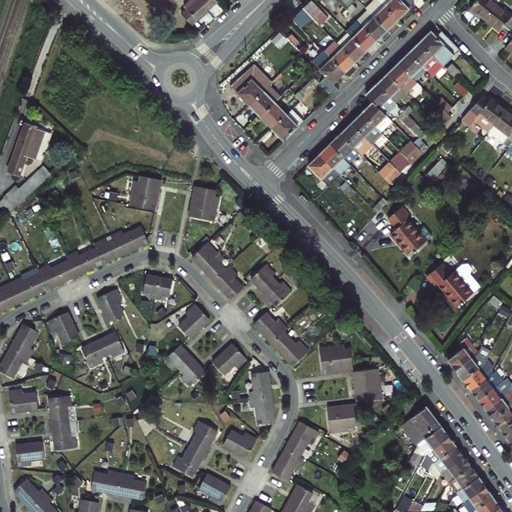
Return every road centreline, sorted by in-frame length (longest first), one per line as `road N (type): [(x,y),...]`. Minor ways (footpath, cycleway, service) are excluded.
road 1 (residential): [(258,186),(382,316),(511,482)]
road 2 (residential): [(293,393),(284,370),(185,264),(164,254),(127,261),(0,324)]
road 3 (residential): [(437,9),(258,186)]
road 4 (residential): [(240,511),(285,429),(293,393)]
